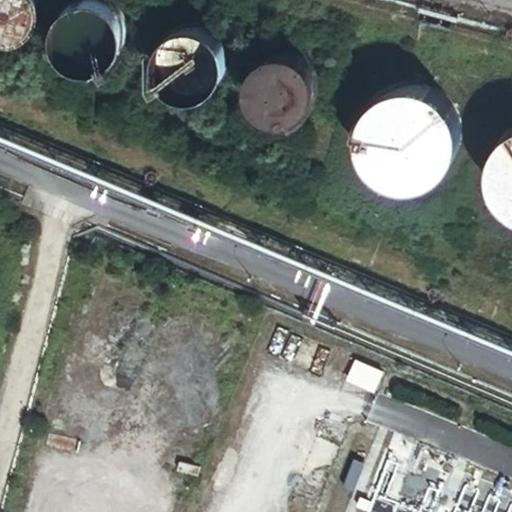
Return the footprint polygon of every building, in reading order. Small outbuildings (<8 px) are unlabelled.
[(41,22),(41,18),(41,14),(40,9),(39,5),(37,1),(36,0),(0,0),(0,51),(4,52),(9,52),(13,51),(17,50),(21,49),(25,47),(29,44),(32,41),(34,38),(37,34),(39,30),(40,26),(41,22)] [(123,43),(124,39),(123,35),(123,30),(121,26),(120,22),(117,19),(115,15),(112,12),(108,10),(104,8),(100,6),(96,5),(92,4),(88,4),(83,5),(79,6),(75,7),(72,9),(68,12),(65,15),(62,18),(60,22),(58,26),(56,30),(56,34),(55,38),(55,43),(56,47),(58,51),(59,55),(62,59),(64,62),(67,65),(71,67),(75,69),(79,71),(83,72),(87,73),(91,73),(96,72),(100,71),(104,69),(108,67),(111,65),(114,62),(117,59),(119,55),(121,51),(123,47),(123,43)] [(225,69),(225,64),(225,60),(224,56),(223,52),(221,48),(219,44),(216,41),(213,38),(210,35),(206,33),(202,32),(198,31),(194,30),(189,30),(185,31),(181,32),(177,33),(173,35),(170,38),(167,40),(164,44),(161,48),(160,51),(158,55),(157,60),(157,64),(157,68),(158,72),(159,76),(161,80),(164,84),(166,88),(169,90),(173,93),(176,95),(181,97),(185,98),(189,98),(193,98),(198,98),(202,97),(206,95),(210,93),(213,91),(216,88),(219,85),(221,81),(223,77),(224,73),(225,69)] [(319,94),(319,89),(319,85),(318,81),(317,77),(315,73),(313,69),(310,66),(307,63),(303,60),(300,58),(296,57),(292,55),(287,55),(283,55),(278,55),(274,56),(270,58),(267,60),(263,62),(260,65),(257,69),(255,72),(253,76),(252,80),(251,84),(251,88),(251,93),(251,97),(253,101),(255,105),(257,109),(260,112),(263,115),(266,118),(270,120),(274,121),(278,123),(282,123),(287,123),(291,123),(295,122),(299,120),(303,118),(306,115),(310,112),(312,109),(315,106),(316,102),(318,98),(319,94)] [(460,150),(461,144),(462,138),(462,132),(460,125),(459,119),(456,114),(452,108),(449,103),(444,99),(439,95),(434,92),(427,89),(421,88),(415,87),(409,87),(402,88),(396,89),(390,92),(385,94),(380,98),(375,102),(371,107),(368,113),(365,118),(363,125),(362,131),(361,137),(361,143),(363,149),(365,155),(367,161),(370,166),(374,171),(379,176),(384,180),(390,183),(396,185),(402,187),(408,188),(414,188),(421,187),(427,185),(433,183),(438,180),(443,176),(448,172),(452,167),(455,162),(458,157),(460,150)] [(511,131),(511,132),(506,136),(501,140),(497,145),(494,150),(491,156),(489,162),(488,168),(487,175),(488,181),(489,187),(491,193),(493,199),(497,204),(501,209),(505,213),(510,217),(511,218),(511,131)] [(381,375),(353,363),(345,382),(373,394),(381,375)] [(370,503),(361,499),(356,507),(366,511),(370,503)]
